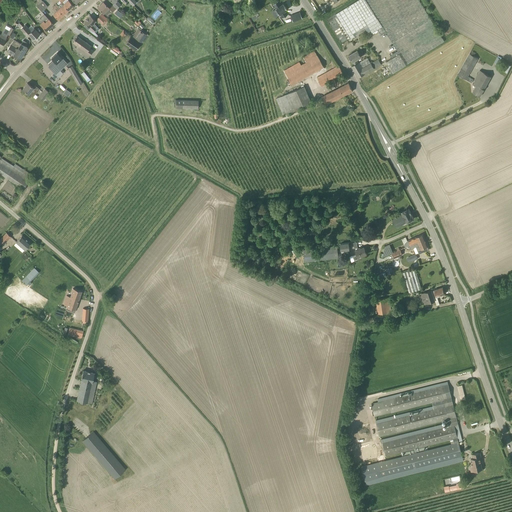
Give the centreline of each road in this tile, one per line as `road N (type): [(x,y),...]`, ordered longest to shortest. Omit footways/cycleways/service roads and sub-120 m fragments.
road 1 (unclassified): [(55,443),(96,294),(0,203)]
road 2 (secondary): [(387,145),(302,0)]
road 3 (secondary): [(511,446),(462,303)]
road 4 (secondary): [(462,303),(401,171)]
